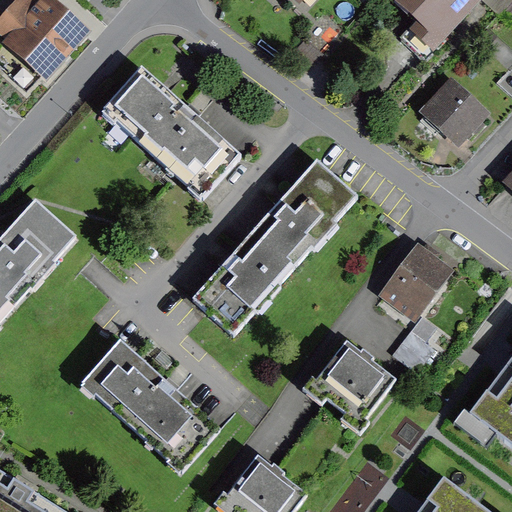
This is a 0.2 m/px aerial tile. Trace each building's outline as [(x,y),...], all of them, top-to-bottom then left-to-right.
[(0,49),(43,88),(89,36),(47,0),(38,0),(34,5),(29,0),(0,0),(0,37),(6,43),(0,49)] [(291,0),(303,11),(313,0),(269,0),(273,4),(276,0),(291,0)] [(481,0),(384,0),(433,48),(481,0)] [(203,201),(240,159),(142,71),(104,112),(203,201)] [(457,154),(489,121),(451,85),(419,119),(457,154)] [(295,269),(357,200),(317,164),(255,233),(295,269)] [(0,243),(0,295),(14,308),(75,239),(36,204),(0,243)] [(295,269),(255,233),(194,302),(233,337),(295,269)] [(413,320),(450,274),(414,246),(377,292),(413,320)] [(0,323),(14,308),(0,295),(0,323)] [(220,432),(121,344),(83,386),(182,474),(220,432)] [(360,355),(346,344),(312,389),(331,404),(305,437),(330,455),(355,423),(361,428),(396,382),(372,364),(374,361),(363,352),(360,355)] [(511,357),(464,422),(511,456),(511,357)] [(232,511),(295,511),(307,497),(301,492),(330,455),(305,437),(277,473),(258,458),(223,504),(232,511)] [(50,511),(0,479),(0,511),(50,511)] [(463,511),(432,488),(414,511),(463,511)]
